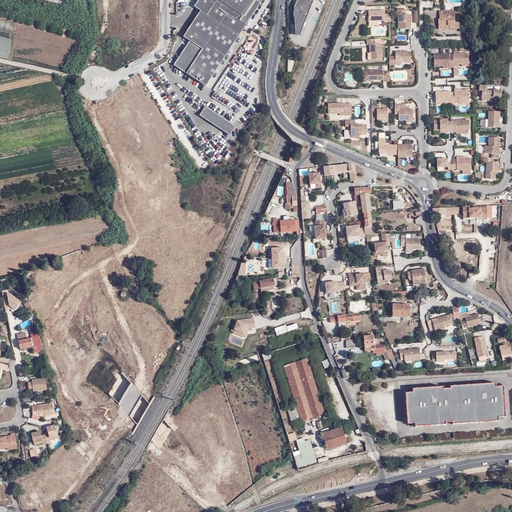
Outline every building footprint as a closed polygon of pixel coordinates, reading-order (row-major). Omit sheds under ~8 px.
[(183,36),(190,40),(174,65),(186,73),(206,85),(260,0),(197,0),(194,6),(200,10),(196,17),(183,36)] [(296,0),(294,8),(294,34),(299,35),(313,0),(296,0)] [(389,22),(389,12),(383,12),(383,9),(368,9),(367,20),(383,20),(383,21),(389,22)] [(396,28),(409,28),(410,13),(405,13),(405,9),(395,9),(395,14),(397,14),(396,28)] [(438,18),(437,25),(448,25),(448,28),(458,28),(458,21),(454,21),(454,16),(453,16),(453,11),(448,11),(448,14),(439,15),(439,19),(438,18)] [(15,21),(0,17),(0,28),(12,32),(15,21)] [(12,34),(0,31),(0,56),(7,59),(11,44),(10,43),(12,34)] [(373,38),(365,38),(365,43),(368,43),(368,52),(370,52),(370,59),(381,58),(381,43),(374,43),(373,43),(373,39),(373,38)] [(394,55),(388,55),(388,63),(394,63),(394,62),(401,62),(409,62),(409,50),(394,50),(394,55)] [(459,64),(469,64),(469,52),(434,53),(435,66),(443,66),(451,65),(459,65),(459,64)] [(382,81),(388,81),(388,70),(381,70),(381,69),(362,68),(362,80),(382,79),(382,81)] [(486,88),(486,83),(478,83),(478,89),(481,89),(481,99),(492,99),(492,95),(500,96),(500,88),(486,88)] [(470,104),(470,89),(458,89),(459,87),(455,87),(455,93),(451,93),(451,90),(437,91),(437,103),(443,102),(443,104),(456,104),(456,102),(459,102),(459,104),(470,104)] [(351,102),(328,102),(328,113),(340,113),(340,115),(351,115),(351,102)] [(371,104),(371,114),(377,114),(377,119),(388,118),(388,108),(379,108),(380,104),(371,104)] [(399,120),(406,120),(414,120),(414,108),(406,108),(399,108),(399,104),(395,104),(394,114),(399,114),(399,120)] [(231,123),(206,106),(199,115),(229,135),(235,125),(231,123)] [(499,126),(500,110),(488,109),(487,125),(499,126)] [(457,130),(466,130),(471,129),(470,119),(461,119),(460,115),(452,115),(452,121),(448,121),(448,119),(434,119),(435,130),(441,130),(441,133),(452,132),(457,131),(457,130)] [(356,120),(346,120),(346,127),(351,127),(351,136),(360,135),(368,135),(368,124),(356,124),(356,120)] [(488,145),(487,152),(491,152),(491,157),(483,157),(482,161),(486,161),(485,177),(495,178),(495,170),(498,170),(499,161),(493,161),(493,157),(498,157),(499,136),(488,136),(488,145)] [(406,158),(406,157),(406,155),(412,155),(411,144),(385,144),(385,138),(378,138),(378,153),(388,153),(388,154),(397,155),(397,158),(406,158)] [(227,160),(232,152),(227,149),(222,157),(227,160)] [(466,157),(457,157),(457,159),(454,159),(454,163),(449,163),(450,158),(437,158),(438,167),(446,167),(446,170),(453,170),(453,169),(457,168),(458,170),(463,170),(471,170),(471,157),(466,157)] [(338,165),(324,167),(325,176),(335,175),(335,174),(335,172),(339,171),(338,165)] [(319,172),(309,174),(310,184),(316,184),(316,188),(321,187),(319,172)] [(295,192),(292,182),(286,182),(287,202),(286,202),(286,209),(297,208),(295,192)] [(375,193),(375,187),(362,188),(362,196),(363,210),(371,210),(371,193),(375,193)] [(303,196),(301,197),(303,206),(303,218),(311,218),(310,202),(305,202),(305,196),(303,196)] [(268,212),(272,202),(269,200),(264,210),(268,212)] [(355,201),(343,204),(344,210),(343,211),(343,213),(340,213),(341,217),(346,216),(358,213),(355,201)] [(433,208),(434,215),(446,214),(446,213),(458,212),(458,206),(433,208)] [(470,209),(470,207),(462,207),(463,220),(470,220),(470,218),(487,217),(487,216),(486,208),(470,209)] [(365,234),(373,234),(373,210),(371,210),(363,210),(364,220),(365,234)] [(299,231),(298,219),(278,220),(278,217),(273,217),(273,232),(296,231),(299,231)] [(326,238),(324,220),(316,221),(316,227),(315,227),(316,239),(326,238)] [(347,236),(361,235),(360,224),(346,225),(347,236)] [(0,276),(48,256),(48,248),(50,246),(48,245),(47,245),(44,239),(44,244),(41,246),(43,250),(39,252),(34,252),(29,254),(28,232),(24,232),(17,235),(8,235),(6,238),(6,244),(3,237),(0,237),(0,276)] [(390,234),(380,234),(381,241),(373,243),(374,252),(384,250),(388,250),(386,242),(391,241),(390,234)] [(419,249),(419,237),(400,237),(400,246),(405,246),(405,249),(412,249),(419,249)] [(384,253),(384,250),(374,252),(373,243),(370,243),(372,255),(384,253)] [(272,247),(272,258),(285,257),(285,253),(283,253),(283,251),(283,247),(272,247)] [(285,257),(272,258),(273,267),(284,267),(284,263),(284,261),(286,261),(285,257)] [(383,270),(383,265),(374,266),(377,285),(384,285),(384,281),(391,280),(390,269),(383,270)] [(425,279),(424,268),(409,270),(409,271),(406,271),(407,281),(412,280),(412,285),(424,283),(424,279),(425,279)] [(370,282),(369,273),(360,274),(360,272),(348,274),(350,286),(356,285),(356,290),(366,289),(366,283),(370,282)] [(276,282),(276,277),(252,281),(253,288),(274,285),(273,283),(276,282)] [(345,289),(344,282),(337,283),(337,282),(325,283),(327,293),(338,292),(338,290),(345,289)] [(252,290),(248,290),(248,294),(252,294),(253,302),(257,302),(257,298),(259,298),(258,291),(252,292),(252,290)] [(8,291),(6,292),(9,306),(16,311),(22,301),(8,291)] [(37,291),(28,294),(31,305),(40,303),(37,291)] [(408,303),(391,303),(391,316),(408,316),(408,303)] [(458,312),(457,306),(450,307),(452,317),(459,316),(458,312)] [(459,316),(462,328),(480,323),(477,312),(467,314),(466,311),(462,312),(462,311),(458,312),(459,316)] [(452,324),(448,313),(430,319),(433,332),(444,328),(444,327),(452,324)] [(357,320),(357,314),(330,317),(331,323),(338,322),(338,326),(346,325),(346,321),(357,320)] [(255,327),(254,317),(237,319),(232,332),(245,338),(249,328),(255,327)] [(28,332),(29,338),(39,334),(37,329),(28,332)] [(363,344),(374,344),(374,343),(373,338),(373,335),(368,335),(369,333),(365,333),(365,335),(363,335),(363,344)] [(484,355),(487,354),(484,338),(483,339),(482,335),(472,337),(476,357),(477,356),(484,355)] [(39,353),(45,352),(42,339),(32,338),(18,342),(20,349),(33,346),(35,352),(39,353)] [(506,345),(502,345),(499,346),(501,356),(502,356),(503,361),(511,358),(511,357),(511,354),(509,342),(506,343),(505,343),(506,345)] [(374,344),(363,344),(364,350),(371,349),(372,352),(384,351),(381,343),(374,344)] [(421,360),(419,347),(402,349),(398,349),(399,358),(403,358),(403,362),(421,360)] [(431,360),(451,359),(451,351),(431,351),(431,360)] [(309,358),(284,364),(299,421),(324,414),(309,358)] [(28,383),(28,389),(33,389),(33,391),(47,390),(46,378),(32,380),(32,382),(28,383)] [(413,392),(406,393),(407,424),(415,423),(415,427),(446,425),(446,422),(449,422),(452,422),(453,424),(499,422),(498,418),(506,417),(504,386),(496,387),(496,383),(450,386),(450,388),(447,389),(444,389),(444,387),(413,388),(413,392)] [(54,406),(33,408),(33,416),(43,419),(55,417),(54,406)] [(303,420),(304,431),(312,431),(312,424),(307,424),(306,420),(303,420)] [(323,431),(327,448),(348,443),(343,426),(323,431)] [(47,435),(44,436),(45,437),(47,446),(50,445),(50,443),(49,440),(57,439),(55,427),(46,429),(47,435)] [(288,434),(290,441),(297,439),(295,432),(288,434)] [(47,446),(45,437),(41,438),(40,434),(31,436),(33,445),(41,443),(42,446),(42,447),(47,446)] [(7,440),(6,440),(6,437),(1,437),(1,438),(0,438),(0,447),(7,447),(7,450),(16,449),(15,435),(11,435),(11,438),(7,438),(7,440)] [(317,462),(311,439),(305,440),(304,437),(296,439),(299,450),(294,451),(298,467),(317,462)]
